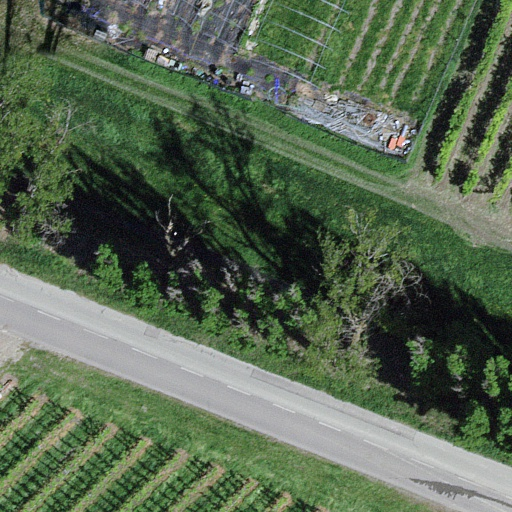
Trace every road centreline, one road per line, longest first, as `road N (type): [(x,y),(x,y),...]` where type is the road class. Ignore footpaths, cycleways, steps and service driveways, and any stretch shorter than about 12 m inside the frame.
road 1 (track): [(1,14),(511,230)]
road 2 (unclassified): [(511,498),(0,297)]
